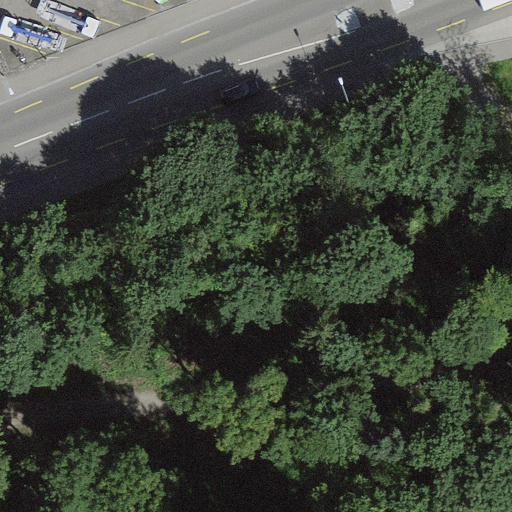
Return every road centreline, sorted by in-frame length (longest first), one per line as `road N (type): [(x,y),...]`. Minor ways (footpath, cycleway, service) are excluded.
road 1 (primary): [(405,0),(0,153)]
road 2 (track): [(511,118),(470,58),(459,0)]
